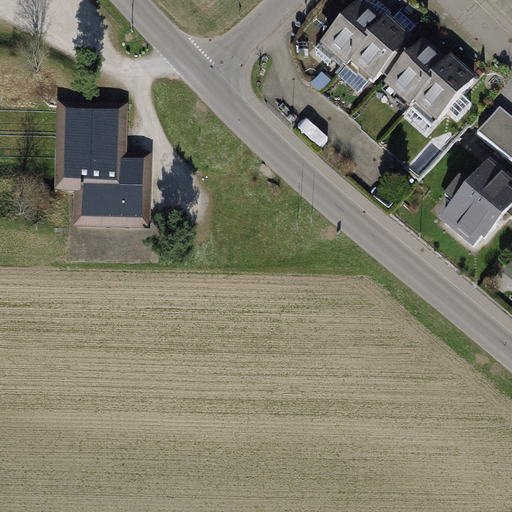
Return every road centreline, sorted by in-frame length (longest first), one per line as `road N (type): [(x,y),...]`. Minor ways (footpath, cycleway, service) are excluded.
road 1 (tertiary): [(204,74),(337,203),(511,347)]
road 2 (track): [(25,0),(114,57),(155,63),(186,55)]
